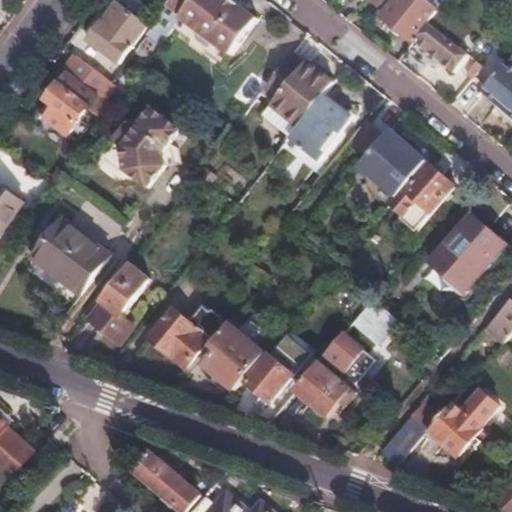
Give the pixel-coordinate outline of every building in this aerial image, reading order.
[(184,15),(195,0),(173,0),(170,4),(162,15),(147,34),(161,45),(162,43),(180,19),(184,15)] [(258,20),(230,0),(195,0),(184,15),(180,19),(230,56),(258,20)] [(397,0),(382,19),(413,44),(416,41),(431,22),(441,10),(427,0),(397,0)] [(90,37),(120,61),(147,26),(121,6),(108,23),(103,19),(90,37)] [(431,22),(416,41),(456,75),(472,56),(431,22)] [(287,96),(309,67),(292,54),(270,84),(260,97),(277,109),(287,96)] [(65,70),(69,73),(104,99),(115,85),(111,81),(110,83),(76,56),(65,70)] [(464,77),(470,82),(484,66),(478,61),(464,77)] [(511,67),(506,62),(483,89),(511,114),(511,67)] [(322,98),(335,82),(312,64),(309,67),(287,96),(277,109),(276,110),(298,128),(322,98)] [(260,97),(270,84),(253,71),(233,95),(251,108),(260,97)] [(89,109),(104,121),(114,108),(104,99),(69,73),(48,100),(58,107),(48,121),(69,136),(89,109)] [(351,122),(322,98),(298,128),(291,137),(320,161),(351,122)] [(269,119),(291,137),(298,128),(276,110),(269,119)] [(125,128),(112,146),(119,151),(125,174),(147,191),(164,169),(163,155),(177,135),(150,113),(141,125),(125,128)] [(367,121),(349,143),(368,160),(386,138),(367,121)] [(397,199),(406,189),(427,163),(391,132),(386,138),(368,160),(360,169),(397,199)] [(119,151),(112,146),(101,163),(119,175),(125,174),(119,151)] [(397,199),(391,207),(406,219),(401,224),(416,237),(452,195),(457,188),(453,185),(432,167),(411,193),(406,189),(397,199)] [(0,219),(6,224),(22,204),(0,184),(0,219)] [(449,245),(433,263),(468,294),(510,246),(475,216),(461,232),(465,235),(453,248),(449,245)] [(34,257),(81,295),(112,255),(65,218),(34,257)] [(461,232),(449,245),(453,248),(465,235),(461,232)] [(130,265),(101,302),(103,304),(89,320),(120,345),(133,329),(120,319),(151,281),(130,265)] [(356,320),(382,342),(401,319),(377,296),(375,298),(369,305),(356,320)] [(506,346),(511,339),(511,302),(488,331),(506,346)] [(147,338),(184,368),(208,339),(224,320),(217,315),(213,316),(209,312),(195,329),(171,309),(147,338)] [(206,364),(237,390),(266,356),(230,326),(210,350),(214,355),(206,364)] [(298,389),(296,392),(328,419),(352,389),(354,387),(343,378),(363,354),(343,336),(333,348),(322,361),(314,371),(298,389)] [(272,356),(250,383),(273,402),(290,383),(298,389),(314,371),(294,354),(284,366),(272,356)] [(473,383),(440,421),(430,431),(460,458),(485,430),(465,411),(482,392),(473,383)] [(440,421),(423,405),(414,416),(430,431),(440,421)] [(0,465),(11,476),(28,457),(25,454),(31,448),(9,428),(10,426),(0,416),(0,465)] [(430,431),(414,416),(381,454),(387,460),(397,469),(430,431)] [(136,473),(179,511),(189,511),(201,500),(153,455),(136,473)] [(109,511),(101,506),(110,494),(89,479),(65,511),(109,511)] [(247,511),(218,484),(195,511),(269,511),(261,505),(254,511),(247,511)] [(511,484),(493,505),(511,511),(511,484)]
